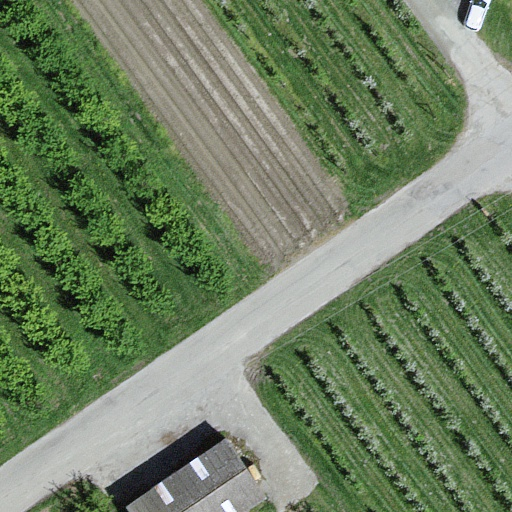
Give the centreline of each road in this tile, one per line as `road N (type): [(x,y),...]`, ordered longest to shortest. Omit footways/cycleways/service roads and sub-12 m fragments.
road 1 (unclassified): [(0,493),(511,139)]
road 2 (track): [(511,103),(434,0)]
